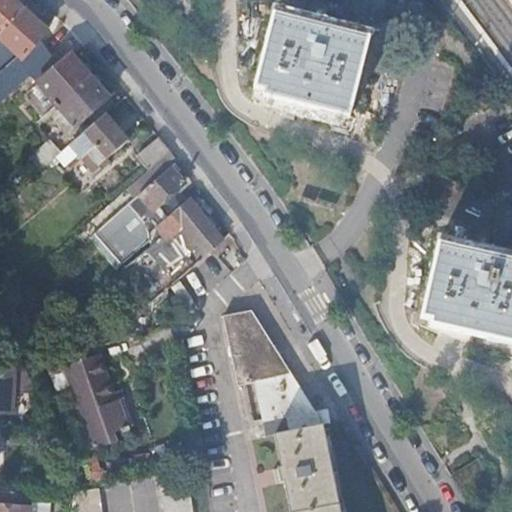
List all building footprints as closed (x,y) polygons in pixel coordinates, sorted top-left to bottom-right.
[(0,0),(0,32),(22,8),(28,0),(0,0)] [(0,32),(0,37),(3,40),(22,57),(47,30),(22,8),(0,32)] [(302,21),(285,16),(273,13),(256,88),(266,91),(265,96),(348,116),(367,37),(302,21)] [(51,57),(76,35),(63,23),(50,36),(50,35),(25,60),(0,82),(0,86),(7,95),(51,57)] [(83,43),(76,35),(51,57),(58,64),(36,82),(55,104),(89,74),(71,54),(83,43)] [(89,74),(55,104),(74,125),(108,96),(89,74)] [(58,152),(51,159),(60,169),(73,157),(76,161),(82,156),(93,169),(127,139),(116,126),(115,127),(103,114),(58,152)] [(136,154),(147,168),(169,149),(158,135),(136,154)] [(25,159),(35,172),(51,159),(58,152),(47,140),(25,159)] [(177,168),(172,163),(138,192),(153,208),(182,182),(173,172),(177,168)] [(148,305),(166,289),(174,282),(221,241),(186,200),(155,228),(162,236),(146,250),(144,247),(118,268),(148,305)] [(142,222),(146,233),(159,221),(152,212),(142,222)] [(511,259),(468,249),(449,245),(438,242),(421,315),(434,318),(433,324),(511,341),(511,259)] [(250,309),(222,314),(237,385),(254,382),(265,435),(274,433),(280,465),(277,466),(280,479),(283,479),(289,511),(340,511),(323,423),(312,426),(306,399),(296,401),(291,374),(280,376),(275,348),(259,352),(250,309)] [(97,346),(53,361),(57,372),(68,367),(99,442),(119,434),(116,426),(137,418),(124,383),(115,387),(100,351),(99,351),(97,346)] [(0,368),(0,409),(12,410),(14,369),(0,368)] [(193,511),(188,471),(161,475),(165,511),(193,511)] [(74,511),(102,511),(99,489),(72,493),(74,511)] [(0,511),(29,511),(31,493),(0,491),(0,511)] [(33,511),(49,511),(50,499),(35,498),(33,511)]
